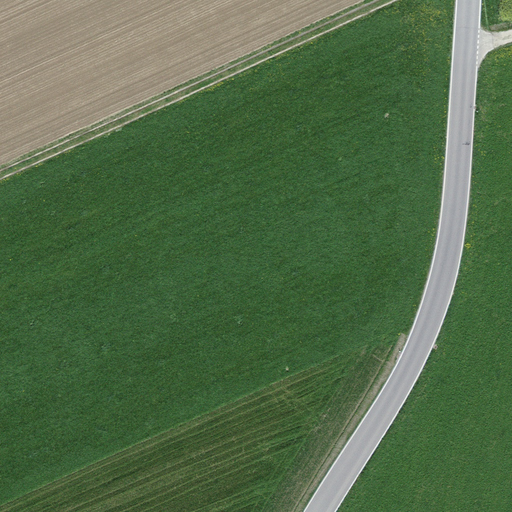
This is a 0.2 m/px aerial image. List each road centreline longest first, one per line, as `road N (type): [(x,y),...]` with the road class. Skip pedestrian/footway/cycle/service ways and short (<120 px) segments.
road 1 (tertiary): [(320,511),(430,320),(452,229),(469,0)]
road 2 (track): [(0,173),(383,0)]
